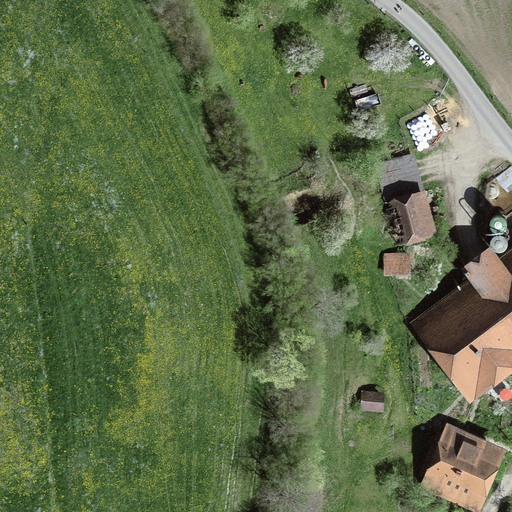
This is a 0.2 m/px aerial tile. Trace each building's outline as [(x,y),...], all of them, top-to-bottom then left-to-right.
[(387,196),(418,188),(410,157),(378,166),(387,196)] [(511,167),(500,176),(510,188),(511,186),(511,167)] [(392,206),(401,235),(425,228),(417,199),(392,206)] [(482,299),(435,334),(471,381),(511,350),(511,263),(505,269),(491,250),(467,268),(482,287),(476,291),(482,299)] [(408,253),(386,254),(386,272),(408,272),(408,253)] [(494,455),(450,436),(428,485),(435,488),(437,482),(474,499),(494,455)]
